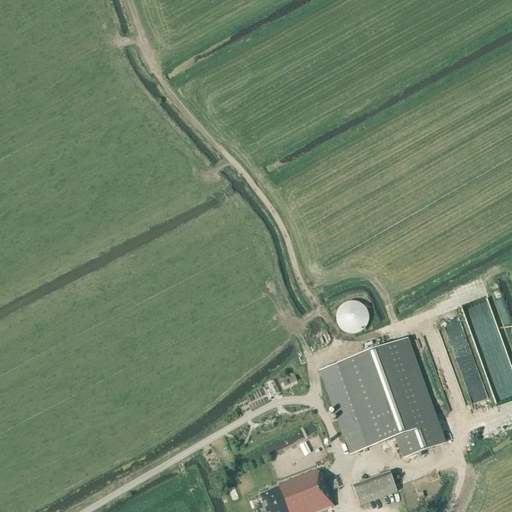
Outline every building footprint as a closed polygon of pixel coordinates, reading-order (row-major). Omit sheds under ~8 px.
[(494,405),(511,399),(511,365),(489,298),(462,307),(473,339),(471,340),(494,405)] [(364,329),(365,327),(366,325),(366,323),(366,320),(366,318),(365,315),(364,313),(363,311),(361,309),(359,308),(357,307),(354,306),(352,306),(349,306),(347,307),(345,308),(342,309),(341,311),(339,312),(338,315),(337,317),(336,320),(336,322),(337,325),(338,327),(339,329),(340,331),(342,333),(344,334),(347,335),(349,336),(352,336),(354,336),(357,335),(358,334),(360,333),(362,331),(364,329)] [(494,312),(497,322),(502,321),(498,310),(494,312)] [(397,438),(404,459),(443,445),(405,341),(320,372),(350,455),(397,438)] [(321,480),(318,471),(279,486),(279,488),(269,491),(269,492),(260,496),(265,511),(322,511),(334,507),(323,480),(321,480)] [(359,506),(397,493),(390,473),(352,486),(359,506)]
